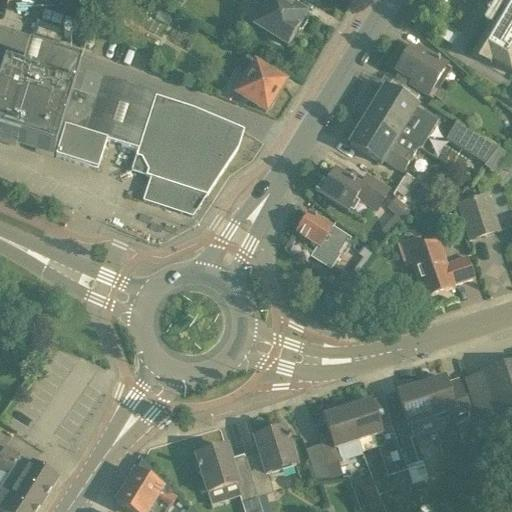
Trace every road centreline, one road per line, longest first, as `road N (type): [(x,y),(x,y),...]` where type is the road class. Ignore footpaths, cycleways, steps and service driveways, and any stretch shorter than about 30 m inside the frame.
road 1 (tertiary): [(216,278),(387,0)]
road 2 (unclassified): [(242,341),(273,353),(355,360),(511,314)]
road 3 (secondary): [(66,511),(159,369)]
road 4 (secondary): [(142,301),(0,236)]
